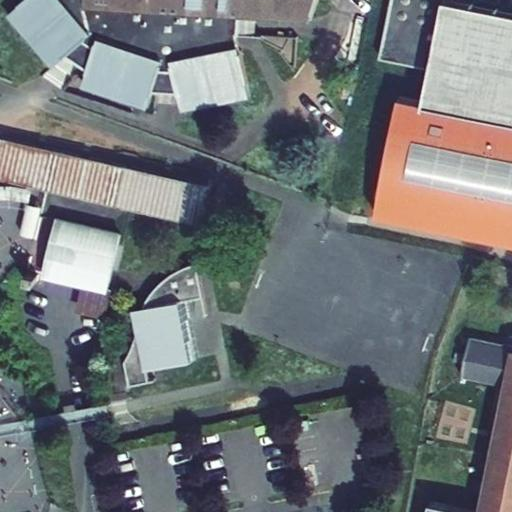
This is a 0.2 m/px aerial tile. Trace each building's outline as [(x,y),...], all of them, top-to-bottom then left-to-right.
[(23,0),(9,13),(55,66),(69,54),(88,67),(83,84),(149,106),(154,90),(179,92),(183,109),(251,96),(239,33),(242,15),(311,20),(318,0),(23,0)] [(392,0),(382,57),(434,68),(427,101),(401,96),(384,181),(377,216),(511,243),(511,10),(472,2),(461,0),(392,0)] [(208,184),(1,137),(0,140),(0,176),(48,188),(129,206),(199,223),(208,184)] [(129,206),(48,188),(29,270),(110,289),(114,269),(129,206)] [(204,296),(197,261),(186,266),(176,270),(167,277),(158,286),(151,294),(146,303),(141,316),(139,326),(138,335),(137,341),(132,352),(127,359),(132,383),(151,379),(149,368),(199,357),(188,299),(204,296)] [(481,511),(511,511),(511,349),(463,340),(454,379),(505,388),(481,511)]
